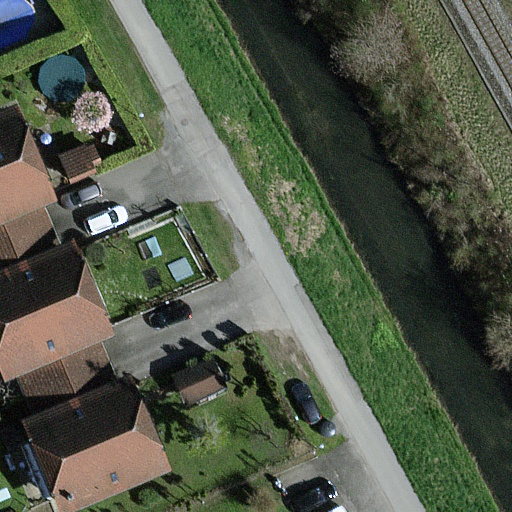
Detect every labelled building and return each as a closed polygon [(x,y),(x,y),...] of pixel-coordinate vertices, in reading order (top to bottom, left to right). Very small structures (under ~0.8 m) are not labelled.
[(17,109),(0,115),(0,216),(43,198),(52,194),(17,109)] [(43,198),(0,216),(0,277),(65,251),(43,198)] [(0,277),(0,339),(11,367),(22,363),(100,331),(110,327),(76,246),(65,251),(0,277)] [(100,331),(22,363),(44,417),(122,385),(100,331)] [(44,417),(35,420),(71,505),(167,465),(131,381),(122,385),(44,417)]
